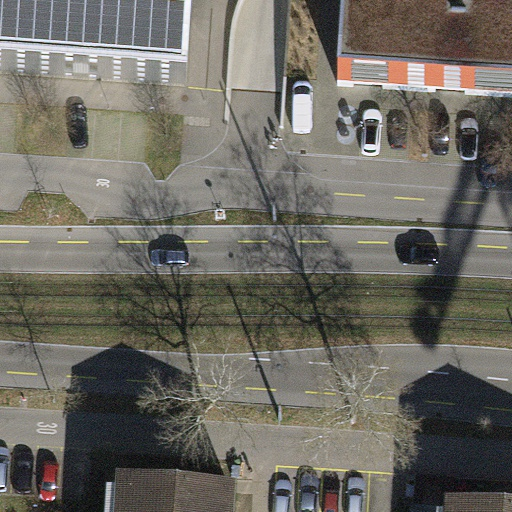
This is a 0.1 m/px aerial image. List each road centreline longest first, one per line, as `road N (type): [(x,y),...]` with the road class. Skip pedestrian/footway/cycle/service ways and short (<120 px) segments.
road 1 (secondary): [(0,363),(278,380),(416,374),(511,382)]
road 2 (secondary): [(511,257),(0,249)]
